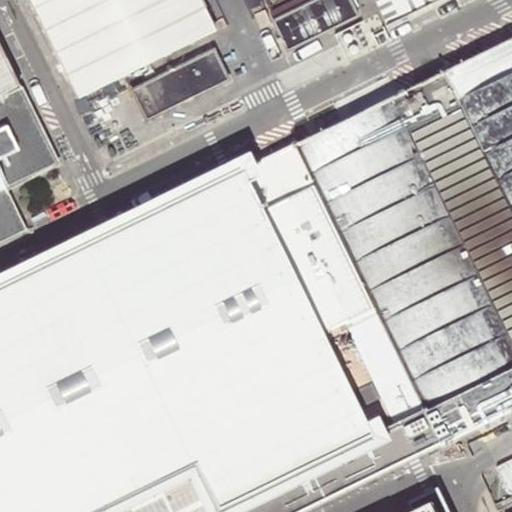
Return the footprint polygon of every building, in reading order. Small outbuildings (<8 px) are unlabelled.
[(217,24),(205,0),(28,0),(75,94),(217,24)] [(354,17),(345,0),(311,0),(270,21),(285,50),(354,17)] [(406,13),(399,0),(371,0),(384,26),(406,13)] [(399,0),(406,13),(432,0),(399,0)] [(511,33),(0,284),(0,511),(289,511),(511,403),(511,33)] [(224,79),(208,50),(130,89),(145,117),(224,79)] [(0,241),(25,229),(3,186),(52,162),(0,55),(0,241)]
